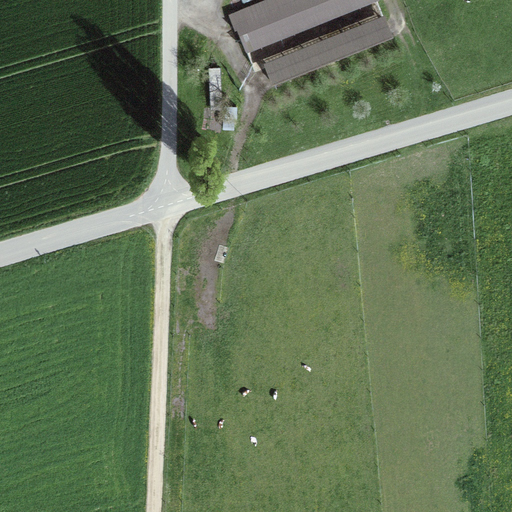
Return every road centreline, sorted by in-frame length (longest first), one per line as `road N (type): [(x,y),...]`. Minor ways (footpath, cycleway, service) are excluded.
road 1 (unclassified): [(511,100),(166,201)]
road 2 (track): [(166,201),(154,511)]
road 3 (unclassified): [(167,0),(166,201)]
road 4 (unclassified): [(166,201),(0,254)]
